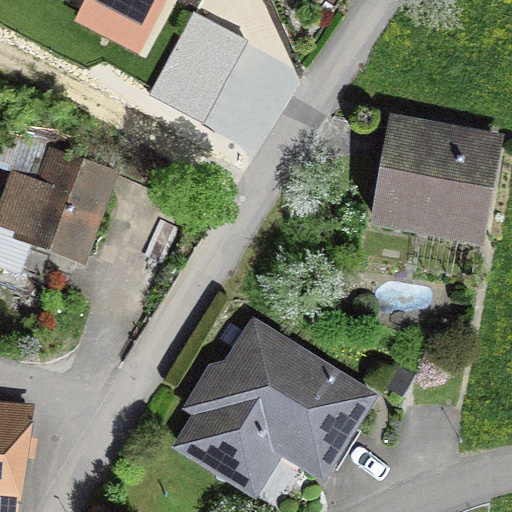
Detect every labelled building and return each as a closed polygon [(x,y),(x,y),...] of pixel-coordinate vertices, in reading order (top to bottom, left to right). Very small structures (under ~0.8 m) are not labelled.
[(98,0),(144,24),(156,0),(98,0)] [(240,40),(196,17),(157,92),(201,115),(240,40)] [(391,125),(374,222),(480,240),(496,143),(391,125)] [(143,138),(126,166),(162,187),(179,159),(143,138)] [(45,186),(18,176),(0,223),(80,254),(109,178),(55,158),(45,186)] [(212,401),(185,446),(242,481),(268,439),(321,472),(366,399),(255,331),(233,367),(218,371),(209,386),(212,401)] [(0,410),(0,502),(16,503),(31,413),(0,410)]
